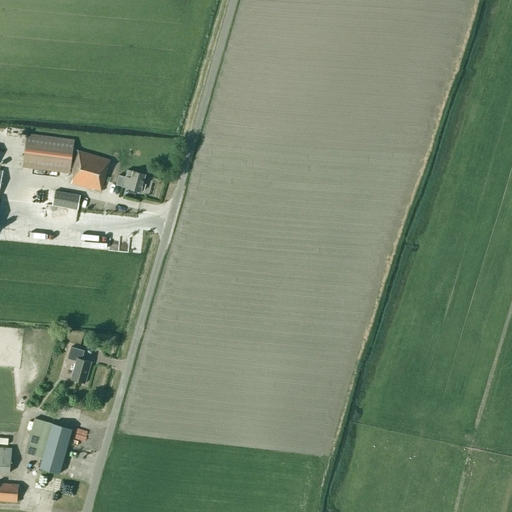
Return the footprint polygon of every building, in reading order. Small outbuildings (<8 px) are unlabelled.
[(110,160),(75,150),(72,149),(74,140),(27,133),(22,167),(69,173),(70,168),(72,169),(71,174),(73,174),(71,183),(93,189),(93,188),(101,190),(110,160)] [(145,175),(133,171),(127,170),(122,186),(140,191),(145,175)] [(52,205),(77,209),(80,195),(54,190),(52,205)] [(85,383),(91,362),(82,359),(84,350),(71,346),(67,358),(76,361),(71,379),(85,383)] [(72,429),(52,423),(34,418),(25,453),(42,458),(39,468),(59,474),(72,429)] [(0,470),(10,471),(11,448),(0,447),(0,470)] [(0,500),(17,502),(18,485),(0,483),(0,500)]
